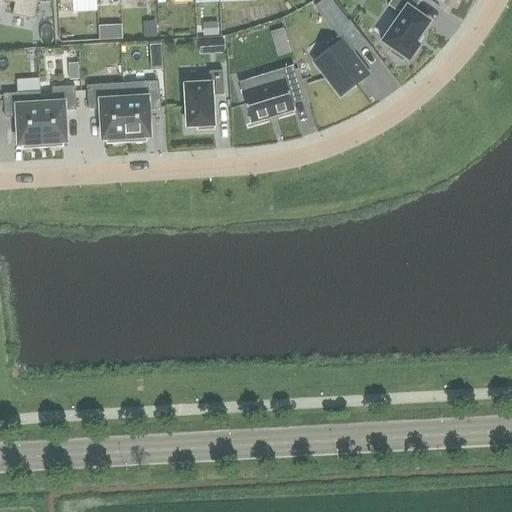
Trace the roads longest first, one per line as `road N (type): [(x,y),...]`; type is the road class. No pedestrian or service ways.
road 1 (residential): [(497,0),(452,63),(407,104),(306,155),(0,180)]
road 2 (secondary): [(0,459),(511,431)]
